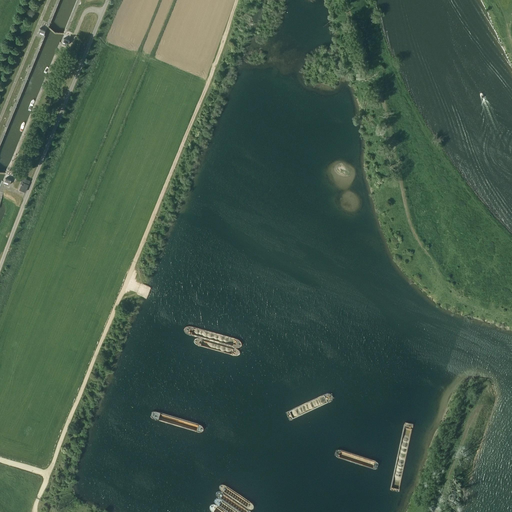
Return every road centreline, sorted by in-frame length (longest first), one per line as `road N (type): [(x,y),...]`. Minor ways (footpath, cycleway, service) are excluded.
road 1 (track): [(47,475),(238,0)]
road 2 (track): [(346,0),(417,241),(449,293),(499,316)]
road 3 (unclassified): [(0,267),(107,0)]
road 4 (track): [(439,511),(471,421),(484,408),(496,413)]
